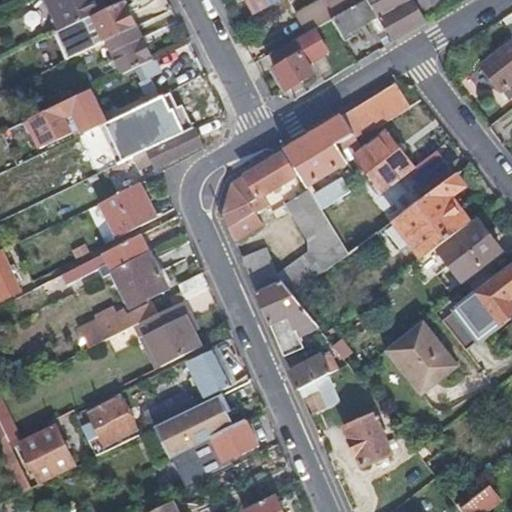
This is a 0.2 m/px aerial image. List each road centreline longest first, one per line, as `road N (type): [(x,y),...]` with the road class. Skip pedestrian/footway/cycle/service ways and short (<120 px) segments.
road 1 (residential): [(267,138),(219,155),(189,187),(197,222),(327,511)]
road 2 (residential): [(267,138),(414,53)]
road 3 (residential): [(414,53),(511,183)]
road 4 (residential): [(196,0),(267,138)]
